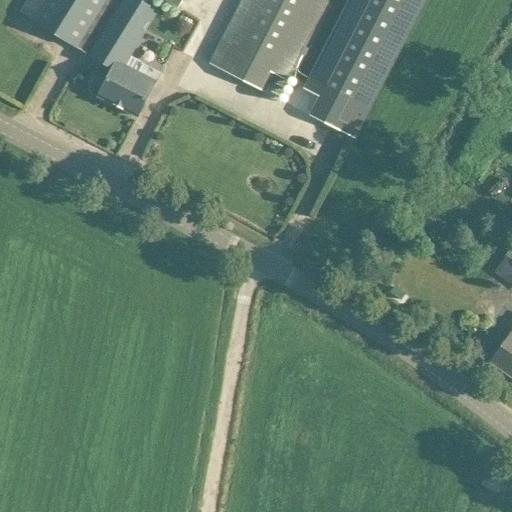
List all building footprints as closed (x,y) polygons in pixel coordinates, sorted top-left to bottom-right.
[(136,119),(146,102),(164,74),(144,61),(138,72),(125,63),(157,11),(139,0),(29,0),(21,13),(113,70),(97,96),(136,119)] [(164,0),(178,8),(182,0),(164,0)] [(242,0),(210,64),(262,90),(272,72),(288,80),(300,54),(305,56),(309,48),(304,46),(327,0),(242,0)] [(349,0),(304,89),(321,98),(312,115),(311,114),(311,115),(355,138),(425,0),(349,0)] [(159,48),(174,55),(187,25),(172,19),(159,48)] [(491,79),(511,93),(511,54),(509,52),(491,79)] [(507,258),(497,271),(511,282),(511,243),(503,255),(507,258)] [(511,332),(503,345),(491,362),(511,376),(511,332)]
